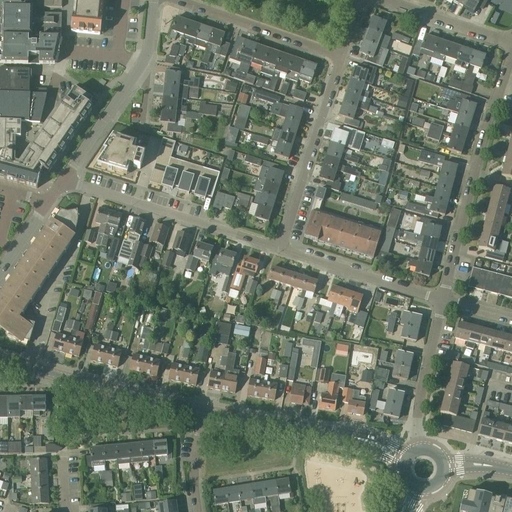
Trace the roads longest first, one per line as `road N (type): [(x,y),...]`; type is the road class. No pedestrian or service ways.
road 1 (residential): [(443,299),(511,45)]
road 2 (residential): [(280,248),(65,180)]
road 3 (tertiary): [(204,410),(0,358)]
road 4 (residential): [(280,248),(340,56)]
road 5 (residential): [(176,0),(340,56)]
road 6 (residential): [(443,299),(280,248)]
road 7 (residential): [(419,449),(417,412),(443,299)]
road 8 (tertiary): [(353,437),(204,410)]
road 9 (residential): [(385,0),(511,45)]
road 10 (residential): [(65,180),(137,71)]
